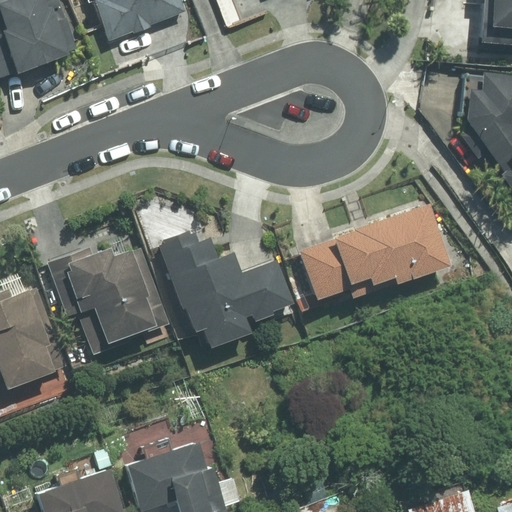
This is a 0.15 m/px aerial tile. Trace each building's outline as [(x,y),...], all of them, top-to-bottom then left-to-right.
[(0,0),(0,83),(74,56),(52,0),(0,0)] [(172,0),(79,0),(98,46),(178,13),(172,0)] [(284,2),(249,0),(234,0),(233,23),(283,26),(284,2)] [(511,0),(470,0),(467,43),(511,46),(511,0)] [(451,121),(461,133),(453,140),(468,158),(476,151),(494,174),(487,180),(511,211),(511,133),(509,131),(511,110),(511,81),(455,76),(451,121)] [(413,206),(288,247),(307,303),(338,293),(342,303),(435,273),(413,206)] [(181,235),(147,248),(180,337),(189,334),(195,349),(239,332),(236,323),(287,305),(271,262),(234,276),(227,256),(211,262),(204,241),(185,248),(181,235)] [(82,251),(39,266),(57,318),(69,313),(83,352),(144,330),(118,255),(88,266),(82,251)] [(0,391),(40,377),(31,351),(35,350),(15,296),(0,301),(0,391)] [(190,437),(110,471),(127,511),(136,511),(157,503),(161,511),(220,511),(219,509),(234,503),(226,482),(216,486),(208,468),(204,471),(190,437)] [(101,469),(29,497),(34,511),(116,511),(117,511),(101,469)] [(465,511),(459,494),(406,511),(465,511)] [(511,511),(511,498),(479,508),(480,511),(511,511)]
